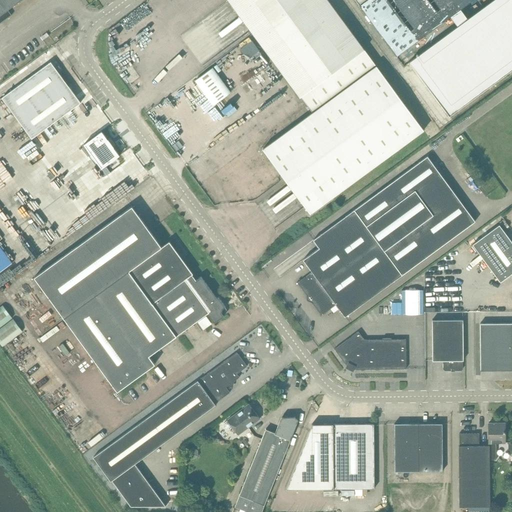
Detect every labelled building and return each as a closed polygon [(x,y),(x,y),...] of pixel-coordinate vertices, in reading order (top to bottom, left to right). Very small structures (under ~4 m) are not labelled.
[(21,0),(0,0),(0,23),(12,15),(8,10),(21,0)] [(263,149),(310,213),(424,130),(327,0),(228,0),(300,97),(301,97),(313,113),(263,149)] [(511,0),(358,0),(445,117),(511,68),(511,0)] [(81,103),(51,62),(2,98),(8,106),(10,109),(12,112),(32,139),(81,103)] [(213,68),(195,81),(213,105),(231,93),(213,68)] [(116,151),(93,169),(104,184),(128,167),(116,151)] [(312,272),(297,283),(298,283),(299,283),(308,296),(309,300),(312,301),(322,314),(321,315),(321,316),(336,305),(345,317),(402,275),(475,221),(426,157),(313,240),(320,248),(303,260),(312,272)] [(196,280),(192,275),(193,274),(169,242),(161,247),(132,206),(34,277),(117,391),(154,364),(148,356),(176,336),(208,313),(215,322),(224,315),(222,312),(223,308),(226,306),(219,296),(217,297),(202,276),(196,280)] [(472,246),(501,283),(511,275),(511,242),(499,226),(472,246)] [(0,247),(0,270),(11,262),(0,247)] [(443,368),(460,371),(463,361),(463,320),(432,320),(432,361),(443,361),(443,368)] [(511,323),(480,324),(480,360),(480,370),(511,370),(511,323)] [(345,368),(353,372),(354,370),(406,369),(406,339),(364,340),(358,332),(334,349),(346,366),(345,368)] [(215,404),(230,393),(226,387),(227,386),(231,387),(232,383),(239,377),(237,374),(247,366),(237,352),(92,457),(111,483),(113,481),(131,506),(165,506),(135,465),(216,405),(215,404)] [(227,421),(223,424),(224,428),(228,430),(232,427),(238,435),(252,425),(260,419),(251,407),(253,406),(250,403),(249,404),(227,421)] [(235,507),(248,511),(261,511),(264,505),(298,421),(296,418),(280,419),(275,433),(266,429),(262,439),(235,507)] [(489,446),(479,446),(479,433),(459,434),(459,446),(458,446),(458,456),(459,507),(490,507),(489,460),(496,460),(496,443),(505,443),(505,423),(489,423),(489,446)] [(312,424),(286,489),(333,489),(343,489),(374,489),(374,434),(374,424),(333,424),(312,424)] [(418,472),(418,424),(394,424),(394,472),(418,472)] [(442,424),(418,424),(418,472),(442,472),(442,424)] [(204,452),(186,454),(187,480),(206,479),(204,452)]
